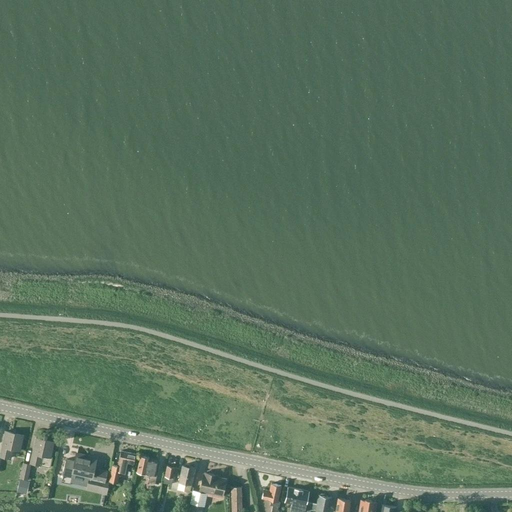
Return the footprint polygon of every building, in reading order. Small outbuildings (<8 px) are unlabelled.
[(20,450),(23,435),(6,431),(0,455),(10,458),(13,448),(20,450)] [(50,457),(54,442),(36,438),(30,463),(41,465),(43,455),(50,457)] [(133,467),(135,454),(121,451),(118,466),(117,471),(120,471),(125,472),(126,466),(133,467)] [(106,494),(106,492),(108,482),(104,481),(106,472),(93,469),(95,460),(76,455),(75,462),(66,459),(63,475),(72,477),(74,471),(87,474),(85,480),(89,481),(86,490),(106,494)] [(150,475),(148,482),(155,483),(157,472),(155,472),(158,461),(149,459),(149,457),(140,455),(137,472),(150,475)] [(27,479),(30,465),(24,463),(20,477),(27,479)] [(118,466),(113,465),(109,481),(117,483),(120,471),(117,471),(118,466)] [(167,465),(165,476),(163,483),(172,485),(173,478),(175,467),(167,465)] [(183,465),(179,482),(177,489),(184,491),(190,492),(192,484),(191,484),(194,467),(183,465)] [(199,491),(201,491),(222,496),(226,479),(217,477),(218,475),(205,473),(204,474),(203,474),(199,491)] [(279,507),(280,502),(278,501),(281,485),(271,483),(269,491),(264,489),(262,498),(271,500),(270,505),(272,505),(271,511),(278,511),(279,510),(277,510),(278,507),(279,507)] [(241,511),(242,487),(231,487),(231,511),(241,511)] [(304,511),(308,491),(288,487),(286,496),(285,495),(285,501),(285,502),(292,503),(291,508),(297,509),(296,511),(303,511),(304,511)] [(201,491),(199,491),(199,492),(194,490),(189,511),(199,511),(201,506),(198,506),(201,491)] [(328,511),(331,497),(319,494),(315,511),(317,511),(328,511)] [(347,511),(350,500),(338,498),(335,511),(347,511)] [(374,511),(376,503),(361,500),(358,511),(374,511)]
